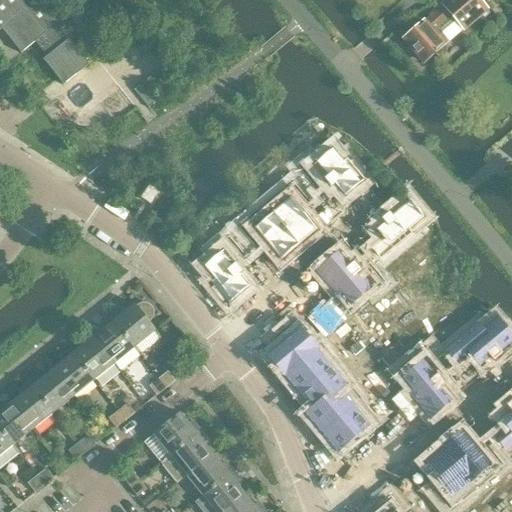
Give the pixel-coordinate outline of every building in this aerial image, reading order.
[(0,0),(0,32),(1,31),(21,55),(35,44),(47,59),(43,62),(63,87),(89,67),(69,41),(66,43),(59,34),(67,28),(58,17),(56,18),(49,10),(61,0),(60,0),(37,0),(34,2),(32,0),(0,0)] [(423,22),(403,39),(423,64),(444,46),(462,31),(463,32),(488,11),(478,0),(446,0),(440,6),(444,9),(432,19),(430,17),(423,23),(423,22)] [(175,79),(166,66),(154,76),(159,83),(163,88),(175,79)] [(307,161),(297,170),(314,190),(324,182),(330,190),(334,186),(341,195),(343,198),(344,199),(346,198),(349,194),(365,181),(361,177),(363,175),(353,162),(350,163),(346,159),(343,162),(332,149),(312,166),(307,161)] [(293,183),(265,206),(299,246),(317,231),(304,216),(300,211),(309,204),(310,203),(293,183)] [(140,199),(150,206),(159,192),(149,186),(140,199)] [(382,241),(370,251),(379,262),(412,235),(409,231),(424,219),(407,198),(380,220),(383,224),(374,231),(382,241)] [(265,206),(237,229),(254,249),(255,249),(264,241),(268,246),(281,262),(299,246),(265,206)] [(223,251),(202,268),(213,280),(209,283),(213,288),(211,290),(222,303),(224,301),(228,306),(244,293),(247,290),(249,288),(248,287),(245,284),(239,276),(242,273),(236,265),(246,257),(229,237),(218,246),(223,251)] [(333,259),(318,272),(337,294),(340,291),(351,304),(371,287),(376,292),(386,284),(369,263),(359,271),(353,264),(349,267),(342,259),(340,256),(339,254),(337,256),(333,259)] [(119,310),(109,318),(134,349),(155,333),(148,324),(152,321),(153,319),(154,318),(155,316),(155,314),(155,312),(155,311),(154,310),(154,308),(153,307),(152,306),(151,305),(150,304),(148,303),(146,303),(144,303),(142,303),(141,304),(139,304),(138,305),(135,308),(134,306),(123,315),(119,310)] [(103,330),(93,339),(114,366),(134,349),(109,318),(100,326),(103,330)] [(460,341),(448,351),(459,365),(471,354),(481,366),(490,359),(493,363),(511,346),(511,340),(494,320),(481,331),(477,327),(460,341)] [(278,350),(269,357),(284,376),(315,350),(314,349),(300,332),(298,333),(291,323),(270,340),(278,350)] [(345,325),(335,334),(340,340),(351,331),(345,325)] [(78,343),(69,351),(94,382),(114,366),(93,339),(82,347),(78,343)] [(365,348),(360,342),(349,351),(354,357),(365,348)] [(315,350),(284,376),(299,393),(333,364),(318,346),(314,349),(315,350)] [(419,355),(398,372),(415,393),(411,396),(430,418),(446,405),(451,401),(447,396),(440,388),(444,385),(438,378),(447,370),(430,349),(421,357),(419,355)] [(62,363),(52,371),(73,398),(94,382),(69,351),(59,358),(62,363)] [(333,364),(299,393),(313,410),(314,411),(346,384),(348,382),(333,364)] [(38,375),(28,383),(53,414),(73,398),(52,371),(41,380),(38,375)] [(168,373),(159,380),(166,389),(175,382),(168,373)] [(373,373),(367,379),(375,389),(381,384),(373,373)] [(166,389),(159,380),(149,388),(157,397),(166,389)] [(22,395),(11,404),(33,430),(53,414),(28,383),(18,391),(22,395)] [(313,410),(307,415),(322,433),(360,401),(346,384),(314,411),(313,410)] [(375,389),(384,399),(390,394),(381,384),(375,389)] [(360,401),(322,433),(338,451),(346,444),(348,446),(361,436),(359,433),(376,419),(360,401)] [(509,428),(496,438),(505,449),(511,443),(511,402),(506,407),(509,411),(500,418),(509,428)] [(0,411),(0,431),(12,447),(33,430),(11,404),(0,412),(0,411)] [(127,405),(118,413),(126,422),(135,415),(127,405)] [(126,422),(118,413),(109,420),(116,429),(126,422)] [(153,436),(144,443),(161,464),(170,457),(201,432),(193,422),(189,425),(180,414),(153,436)] [(12,447),(0,431),(0,469),(19,455),(12,447)] [(170,457),(161,464),(177,484),(186,477),(213,456),(204,445),(209,441),(201,432),(170,457)] [(461,434),(443,449),(476,490),(504,466),(487,446),(478,454),(461,434)] [(87,438),(78,445),(85,454),(94,447),(87,438)] [(85,454),(78,445),(68,452),(76,462),(85,454)] [(443,449),(424,464),(437,480),(441,485),(432,492),(432,493),(448,511),(449,511),(476,490),(443,449)] [(213,456),(186,477),(202,497),(234,472),(226,463),(221,466),(213,456)] [(46,470),(37,478),(44,487),(54,479),(46,470)] [(122,479),(130,489),(139,481),(132,472),(122,479)] [(202,497),(195,503),(202,511),(225,511),(245,496),(237,486),(241,482),(234,472),(202,497)] [(44,487),(37,478),(28,485),(35,494),(44,487)] [(139,481),(130,489),(137,498),(146,490),(139,481)] [(245,496),(225,511),(265,511),(258,503),(254,507),(245,496)] [(392,511),(399,507),(390,496),(371,511),(392,511)]
